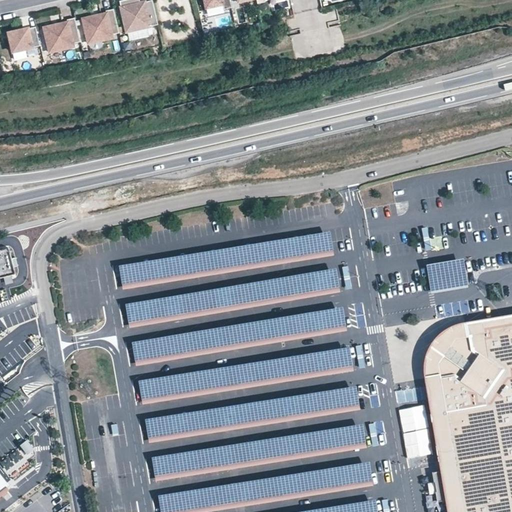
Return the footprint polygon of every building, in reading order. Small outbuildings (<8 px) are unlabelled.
[(140,0),(120,0),(127,31),(157,24),(152,2),(142,5),(140,0)] [(204,0),(206,8),(223,4),(224,8),(231,7),(229,0),(204,0)] [(107,13),(84,19),(88,43),(113,37),(112,34),(119,33),(114,9),(106,11),(107,13)] [(69,23),(45,28),(50,51),(73,47),(73,44),(81,42),(75,19),(67,20),(69,23)] [(35,28),(10,33),(13,52),(40,46),(35,28)] [(120,35),(121,43),(154,38),(153,30),(120,35)] [(332,233),(120,267),(123,287),(335,253),(332,233)] [(427,251),(443,248),(441,235),(425,237),(427,251)] [(9,246),(0,248),(0,277),(13,275),(9,246)] [(426,267),(430,292),(468,286),(465,261),(426,267)] [(130,325),(341,289),(338,270),(127,305),(130,325)] [(508,284),(502,285),(505,299),(510,298),(508,284)] [(344,308),(133,343),(136,363),(348,328),(344,308)] [(511,511),(511,313),(464,321),(467,335),(453,338),(442,344),(439,350),(436,355),(434,366),(435,375),(452,470),(457,500),(459,511),(511,511)] [(140,381),(143,400),(354,367),(351,348),(140,381)] [(149,440),(361,407),(358,388),(146,420),(149,440)] [(153,459),(156,478),(368,445),(364,426),(153,459)] [(159,497),(161,511),(182,511),(374,482),(371,464),(159,497)] [(457,500),(452,470),(433,474),(438,503),(457,500)] [(378,511),(377,501),(309,511),(378,511)]
